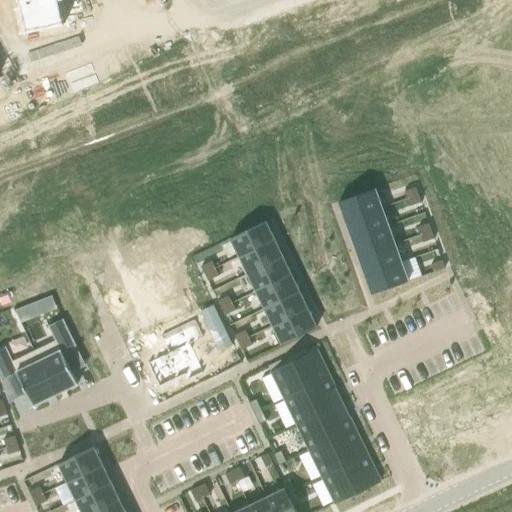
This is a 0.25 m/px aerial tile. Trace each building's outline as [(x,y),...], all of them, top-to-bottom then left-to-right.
[(59,0),(17,0),(25,34),(65,26),(59,0)] [(415,188),(404,192),(407,199),(418,195),(415,188)] [(374,189),(338,202),(345,221),(381,208),(374,189)] [(418,195),(407,199),(409,207),(421,203),(418,195)] [(381,208),(345,221),(351,240),(388,226),(381,208)] [(265,222),(230,239),(239,257),(274,240),(265,222)] [(428,224),(417,228),(420,236),(431,231),(428,224)] [(388,226),(351,240),(358,258),(394,245),(388,226)] [(431,231),(420,236),(422,243),(434,239),(431,231)] [(274,240),(239,257),(247,275),(282,258),(274,240)] [(394,245),(358,258),(364,276),(401,263),(394,245)] [(282,258),(247,275),(256,292),(291,275),(282,258)] [(442,261),(430,265),(433,273),(444,269),(442,261)] [(212,262),(200,267),(204,274),(215,269),(212,262)] [(401,263),(364,276),(371,295),(408,282),(401,263)] [(215,269),(204,274),(207,282),(218,276),(215,269)] [(291,275),(256,292),(264,309),(299,292),(291,275)] [(299,292),(264,309),(272,327),(307,310),(299,292)] [(228,296),(217,302),(221,309),(232,304),(228,296)] [(232,304),(221,309),(224,316),(235,311),(232,304)] [(307,310),(272,327),(281,345),(316,328),(307,310)] [(167,353),(146,364),(158,389),(184,376),(186,382),(204,373),(190,345),(204,338),(194,319),(159,336),(167,353)] [(55,341),(33,352),(54,395),(77,384),(61,351),(75,345),(62,320),(48,327),(55,341)] [(245,331),(234,336),(237,343),(248,338),(245,331)] [(248,338),(237,343),(241,351),(252,345),(248,338)] [(5,347),(0,349),(0,379),(1,381),(16,373),(32,406),(54,395),(33,352),(12,362),(5,347)] [(316,351),(271,373),(284,400),(329,378),(316,351)] [(329,378),(284,400),(296,426),(342,404),(329,378)] [(255,400),(248,403),(254,414),(261,411),(255,400)] [(342,404),(296,426),(309,451),(354,430),(342,404)] [(261,411),(254,414),(259,425),(266,422),(261,411)] [(354,430),(309,451),(321,477),(366,455),(354,430)] [(14,436),(3,440),(5,448),(17,444),(14,436)] [(17,444),(5,448),(8,456),(19,452),(17,444)] [(93,448),(58,464),(67,483),(102,466),(93,448)] [(280,451),(273,455),(278,466),(280,465),(286,462),(283,457),(280,451)] [(267,454),(260,457),(265,468),(272,465),(267,454)] [(366,455),(321,477),(334,504),(379,482),(366,455)] [(102,466),(67,483),(75,500),(110,483),(102,466)] [(239,467),(232,471),(237,482),(244,478),(239,467)] [(232,471),(224,475),(230,485),(237,482),(232,471)] [(283,482),(281,483),(286,493),(294,490),(290,481),(289,479),(283,482)] [(110,483),(75,500),(81,511),(94,511),(118,500),(110,483)] [(204,484),(197,488),(202,499),(210,495),(204,484)] [(39,487),(28,492),(32,500),(43,494),(39,487)] [(197,488),(190,491),(195,502),(202,499),(197,488)] [(284,489),(266,498),(272,511),(295,511),(289,500),(286,493),(284,489)] [(294,490),(286,493),(292,504),(299,501),(294,490)] [(43,494),(32,500),(35,507),(46,502),(43,494)] [(272,511),(266,498),(249,506),(251,511),(272,511)] [(123,511),(118,500),(94,511),(123,511)]
